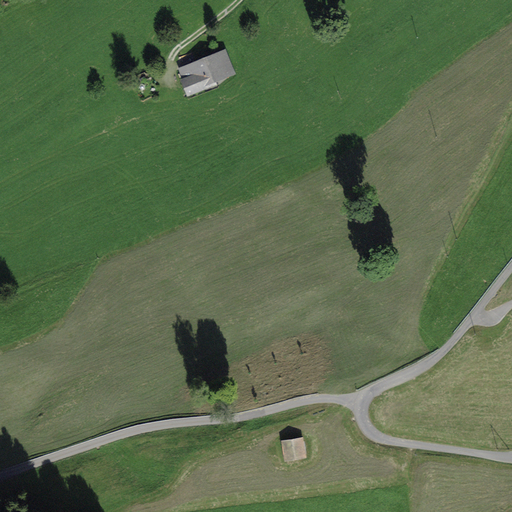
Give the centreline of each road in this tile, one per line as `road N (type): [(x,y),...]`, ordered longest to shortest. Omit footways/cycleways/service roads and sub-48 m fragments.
road 1 (residential): [(511,266),(446,351),(365,395),(360,418),(378,440),(511,459)]
road 2 (track): [(363,405),(327,397),(241,418),(148,427),(0,475)]
